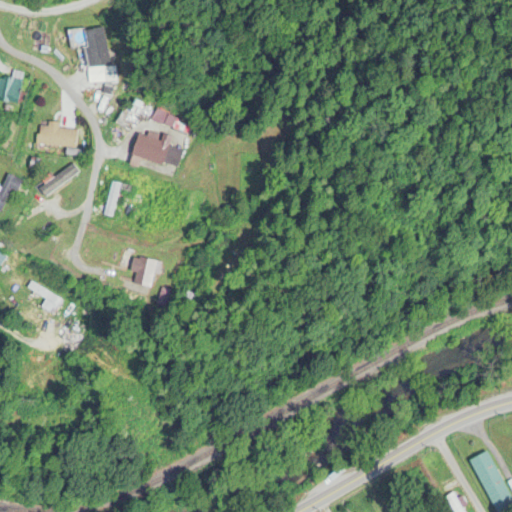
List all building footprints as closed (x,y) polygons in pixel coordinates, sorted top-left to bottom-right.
[(87,69),(109,66),(104,29),(82,32),(87,69)] [(88,87),(103,83),(100,70),(85,73),(88,87)] [(0,101),(18,105),(23,81),(0,76),(0,101)] [(39,127),(36,143),(73,150),(77,132),(58,128),(58,124),(49,122),(47,128),(39,127)] [(141,159),(177,170),(182,151),(168,147),(170,140),(138,131),(128,165),(138,168),(141,159)] [(64,200),(71,202),(78,166),(70,165),(64,200)] [(0,213),(22,184),(10,175),(0,187),(0,213)] [(105,216),(112,218),(119,185),(112,184),(105,216)] [(158,262),(133,257),(129,273),(135,274),(132,285),(152,289),(158,262)] [(494,511),(508,511),(508,510),(511,507),(511,503),(489,451),(471,459),(494,511)] [(463,511),(454,493),(446,497),(453,511),(463,511)]
